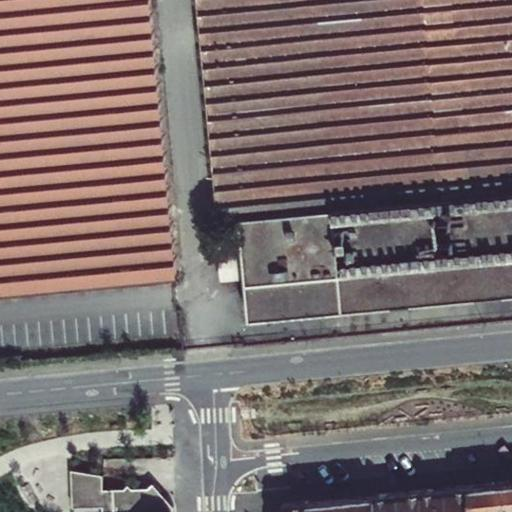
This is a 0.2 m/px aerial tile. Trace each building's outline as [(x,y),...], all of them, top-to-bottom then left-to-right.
[(151,0),(0,0),(0,294),(178,275),(151,0)] [(511,0),(204,0),(224,219),(244,218),(247,254),(225,256),(227,276),(250,274),(253,316),(511,292),(511,0)] [(174,511),(174,503),(155,481),(150,485),(134,486),(130,481),(126,485),(106,486),(105,473),(69,468),(72,504),(104,503),(103,511),(174,511)] [(472,486),(474,511),(511,511),(511,482),(503,483),(472,486)] [(474,511),(472,486),(460,487),(447,489),(448,511),(474,511)] [(448,511),(447,489),(436,490),(423,491),(425,511),(448,511)] [(411,492),(400,493),(401,511),(425,511),(423,491),(411,492)] [(401,511),(400,493),(390,494),(375,496),(376,511),(401,511)] [(376,511),(375,496),(354,498),(328,500),(329,511),(376,511)] [(329,511),(328,500),(283,505),(277,511),(329,511)]
